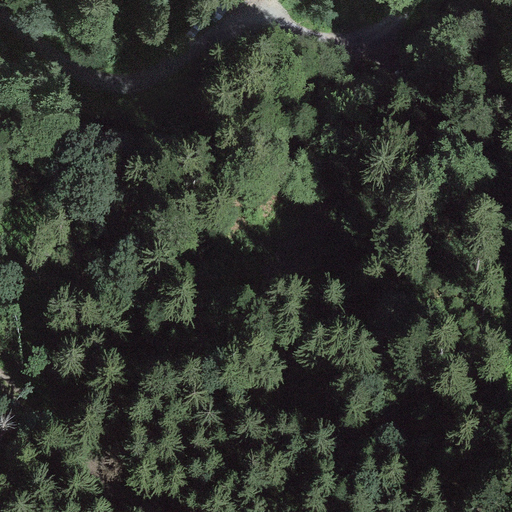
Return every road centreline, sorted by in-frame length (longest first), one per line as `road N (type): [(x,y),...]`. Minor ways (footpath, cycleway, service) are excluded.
road 1 (track): [(406,0),(389,28),(368,41),(327,43),(249,28),(124,85),(83,81),(0,12)]
road 2 (track): [(0,392),(150,511)]
